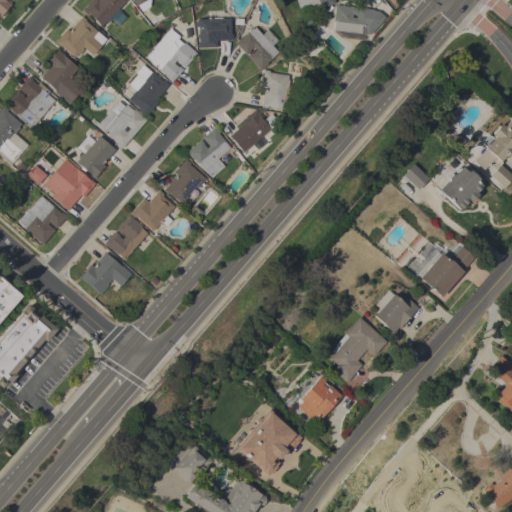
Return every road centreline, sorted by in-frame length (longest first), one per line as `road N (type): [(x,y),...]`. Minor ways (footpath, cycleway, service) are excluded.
road 1 (secondary): [(148,363),(366,114)]
road 2 (residential): [(302,511),(511,261)]
road 3 (secondary): [(432,0),(222,241)]
road 4 (residential): [(217,94),(189,114),(45,278)]
road 5 (secondary): [(127,350),(0,496)]
road 6 (residential): [(0,240),(127,350)]
road 7 (secondary): [(222,241),(127,350)]
road 8 (secondary): [(366,114),(458,9)]
